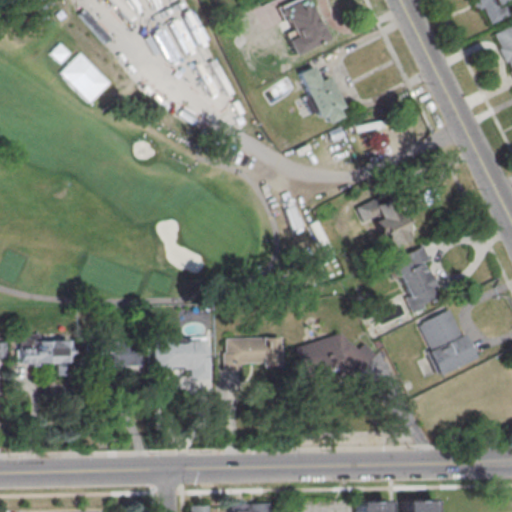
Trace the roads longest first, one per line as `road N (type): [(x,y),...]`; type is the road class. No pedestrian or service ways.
road 1 (secondary): [(413,463),(0,471)]
road 2 (tertiary): [(511,223),(398,0)]
